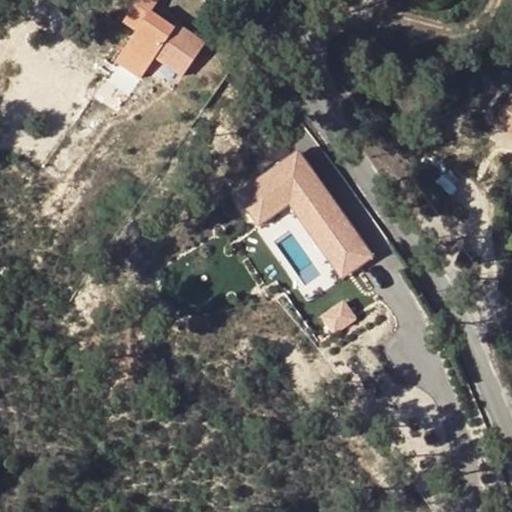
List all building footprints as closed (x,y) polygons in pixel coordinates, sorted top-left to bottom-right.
[(138,0),(124,22),(138,31),(125,50),(150,67),(155,58),(183,76),(204,43),(177,25),(175,28),(151,12),(158,0),(138,0)] [(125,50),(121,55),(147,72),(150,67),(125,50)] [(121,55),(117,62),(142,79),(147,72),(121,55)] [(511,94),(494,123),(509,131),(511,126),(511,94)] [(300,145),(231,189),(254,226),(289,204),(338,280),(373,258),(300,145)] [(259,225),(242,237),(254,253),(270,241),(259,225)] [(322,312),(334,333),(358,319),(347,298),(322,312)]
